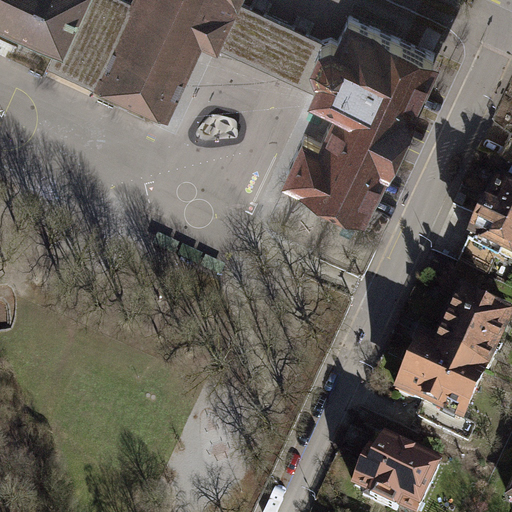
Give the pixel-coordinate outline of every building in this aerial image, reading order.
[(62,41),(81,0),(0,0),(0,12),(60,41),(62,41)] [(51,62),(96,83),(133,2),(130,0),(81,0),(62,41),(60,41),(51,62)] [(134,0),(133,2),(96,83),(118,94),(120,101),(128,104),(136,102),(166,116),(201,42),(216,49),(219,43),(238,2),(238,0),(134,0)] [(219,43),(313,87),(322,69),(318,67),(314,56),(321,41),(238,2),(219,43)] [(331,37),(321,41),(314,56),(318,67),(322,69),(313,87),(341,100),(321,142),(304,134),(287,172),(363,207),(386,159),(387,160),(390,156),(388,155),(410,109),(412,108),(413,104),(412,104),(432,60),(434,61),(437,54),(430,53),(350,16),(339,41),(331,37)] [(497,253),(511,260),(511,184),(499,178),(469,240),(497,253)] [(497,253),(469,240),(459,262),(487,275),(497,253)] [(487,275),(459,262),(452,277),(480,290),(487,275)] [(461,293),(438,341),(449,346),(445,355),(484,373),(486,369),(489,370),(495,356),(491,354),(509,315),(461,293)] [(449,346),(438,341),(435,349),(421,342),(399,391),(424,403),(462,420),(463,418),(484,373),(445,355),(449,346)] [(462,420),(424,403),(418,417),(469,440),(477,424),(463,418),(462,420)] [(399,506),(411,511),(416,511),(438,465),(378,437),(355,485),(365,489),(362,495),(397,511),(399,506)]
